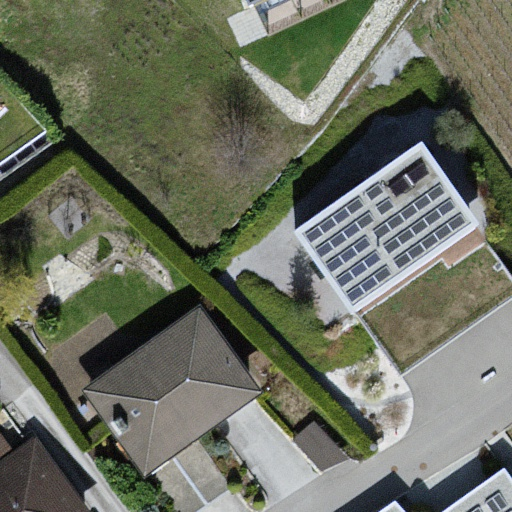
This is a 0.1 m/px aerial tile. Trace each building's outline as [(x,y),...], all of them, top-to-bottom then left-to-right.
[(239,0),(258,41),(355,0),(239,0)] [(447,130),(314,228),(376,312),(509,213),(447,130)] [(207,309),(85,405),(147,485),(268,403),(207,309)] [(0,455),(11,451),(0,426),(0,455)] [(79,511),(33,451),(0,473),(0,511),(79,511)] [(511,511),(511,456),(452,508),(416,484),(384,511),(511,511)]
